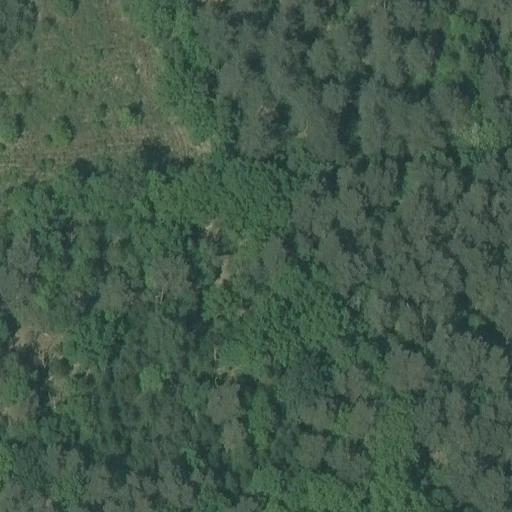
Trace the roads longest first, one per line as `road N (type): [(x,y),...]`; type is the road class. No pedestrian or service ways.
road 1 (track): [(164,0),(244,196),(434,511)]
road 2 (track): [(244,196),(511,163)]
